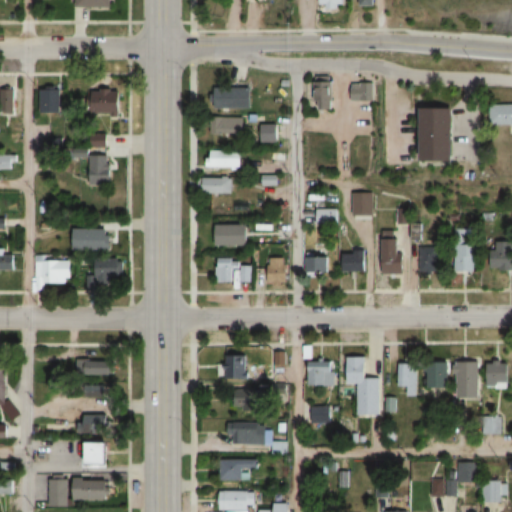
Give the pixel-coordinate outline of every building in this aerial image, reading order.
[(328,76),(312,76),(312,110),(328,110),(328,76)] [(251,108),(251,83),(216,83),(216,108),(251,108)] [(367,83),(350,83),(350,101),(367,101),(367,83)] [(42,113),(62,113),(62,87),(42,87),(42,113)] [(96,90),(97,114),(123,112),(122,89),(96,90)] [(10,90),(0,90),(0,100),(10,100),(10,90)] [(511,125),(511,104),(490,104),(490,125),(511,125)] [(454,162),(454,109),(424,109),(424,162),(454,162)] [(245,116),(214,116),(214,136),(245,136),(245,116)] [(277,125),(264,125),(264,141),(277,141),(277,125)] [(63,146),(61,137),(45,140),(47,149),(63,146)] [(207,150),(207,167),(244,167),(244,150),(207,150)] [(0,169),(15,169),(15,154),(0,154),(0,169)] [(89,156),(88,185),(111,185),(112,156),(89,156)] [(233,193),(233,177),(199,178),(199,194),(233,193)] [(37,183),(37,204),(53,204),(53,183),(37,183)] [(352,209),(370,209),(370,192),(352,192),(352,209)] [(338,223),(337,208),(315,208),(315,223),(338,223)] [(249,225),(216,225),(216,245),(249,245),(249,225)] [(403,273),(403,237),(383,237),(383,273),(403,273)] [(511,269),(511,240),(493,241),(493,269),(511,269)] [(478,272),(478,243),(457,243),(457,272),(478,272)] [(0,270),(15,270),(15,254),(4,254),(4,247),(0,246),(0,270)] [(421,246),(421,270),(443,270),(443,246),(421,246)] [(368,271),(368,250),(342,250),(342,271),(368,271)] [(304,274),(328,274),(328,254),(304,254),(304,274)] [(34,284),(72,284),(72,259),(41,259),(41,256),(34,256),(34,284)] [(121,259),(96,259),(96,282),(113,283),(113,278),(121,278),(121,259)] [(245,271),(245,260),(216,260),(216,282),(235,282),(235,271),(245,271)] [(284,262),(262,267),(266,284),(288,279),(284,262)] [(223,379),(242,379),(242,363),(245,363),(245,355),(223,355),(223,379)] [(381,415),(380,377),(367,377),(366,357),(356,357),(357,416),(381,415)] [(0,404),(4,405),(4,421),(17,420),(17,402),(7,402),(7,359),(0,358),(0,404)] [(112,360),(78,360),(78,375),(112,375),(112,360)] [(334,386),(334,361),(307,361),(307,386),(334,386)] [(449,388),(449,361),(429,361),(429,388),(449,388)] [(481,398),(481,361),(457,361),(457,398),(481,398)] [(417,363),(397,363),(397,388),(406,388),(406,396),(417,396),(417,363)] [(487,388),(510,388),(510,363),(487,363),(487,388)] [(262,390),(234,389),(234,411),(262,411),(262,390)] [(108,435),(110,416),(83,413),(81,432),(108,435)] [(229,445),(268,445),(267,422),(228,423),(229,445)] [(111,465),(111,443),(84,443),(84,465),(111,465)] [(221,480),(251,480),(251,469),(259,469),(259,459),(221,459),(221,480)] [(479,483),(479,462),(459,462),(459,483),(479,483)] [(377,497),(388,497),(388,474),(377,474),(377,497)] [(49,507),(70,507),(70,479),(49,479),(49,507)] [(109,501),(109,479),(73,479),(73,501),(109,501)] [(482,502),(505,502),(505,480),(482,480),(482,502)] [(430,481),(430,496),(452,496),(452,481),(430,481)] [(218,491),(218,510),(250,510),(250,491),(218,491)] [(258,511),(288,511),(289,502),(272,502),(272,509),(258,509),(258,511)]
